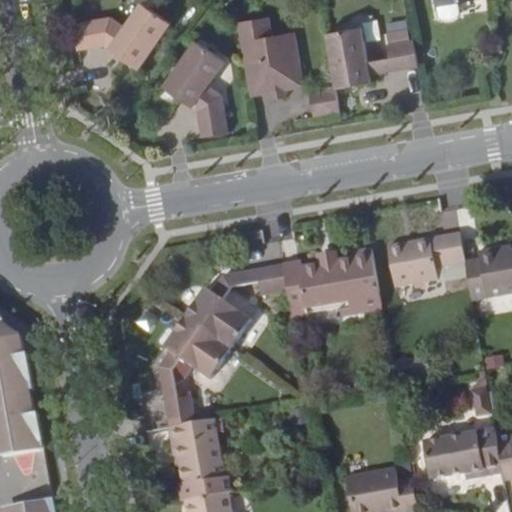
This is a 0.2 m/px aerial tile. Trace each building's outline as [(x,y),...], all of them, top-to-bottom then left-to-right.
[(126,50),(121,57),(139,69),(171,22),(141,2),(121,30),(108,21),(107,25),(109,39),(126,50)] [(458,2),(437,5),(439,15),(445,19),(455,18),(460,12),(458,2)] [(238,22),(251,96),(270,92),(273,92),(271,82),(278,81),(280,91),(286,89),(305,86),(295,31),(273,35),(270,16),(238,22)] [(104,45),(121,57),(126,50),(109,39),(107,25),(108,21),(103,18),(100,19),(104,45)] [(78,50),(104,45),(100,19),(74,23),(78,50)] [(363,27),(327,33),(336,85),(336,87),(358,84),(356,77),(371,74),(387,71),(385,59),(384,58),(369,61),(363,27)] [(393,70),(419,65),(414,39),(388,44),(391,58),(393,70)] [(216,101),(218,98),(206,89),(226,61),(196,40),(163,86),(180,97),(185,91),(202,103),(216,101)] [(391,58),(385,59),(387,71),(393,70),(391,58)] [(356,77),(358,84),(373,81),(371,74),(356,77)] [(273,92),(280,91),(278,81),(271,82),(273,92)] [(315,116),(341,112),(336,87),(336,85),(310,90),(315,116)] [(287,98),(286,89),(280,91),(273,92),(270,92),(272,101),(287,98)] [(198,111),(202,103),(185,91),(180,97),(198,111)] [(225,103),(218,98),(216,101),(202,103),(198,111),(225,106),(225,103)] [(229,131),(225,106),(198,111),(203,136),(229,131)] [(466,264),(460,229),(447,232),(452,265),(466,264)] [(437,268),(452,265),(447,232),(426,236),(428,241),(387,248),(395,288),(439,281),(437,268)] [(497,258),(510,255),(509,246),(495,249),(497,258)] [(466,264),(473,300),(511,294),(511,255),(510,255),(497,258),(495,249),(478,251),(479,261),(466,264)] [(382,306),(373,258),(309,269),(307,257),(283,262),(288,291),(292,314),(342,305),(343,313),(382,306)] [(288,291),(283,262),(258,266),(260,281),(263,296),(288,291)] [(236,285),(260,281),(258,266),(233,270),(236,285)] [(205,280),(180,315),(232,350),(255,317),(226,297),(236,285),(233,270),(223,272),(212,287),(205,280)] [(232,350),(180,315),(160,342),(168,347),(157,363),(160,373),(175,370),(183,357),(212,378),(232,350)] [(24,334),(0,317),(0,454),(44,447),(38,410),(34,411),(29,389),(34,388),(24,334)] [(179,394),(175,370),(160,373),(164,396),(179,394)] [(475,418),(492,415),(487,389),(469,393),(475,418)] [(164,396),(170,426),(199,422),(194,392),(179,394),(164,396)] [(199,422),(170,426),(174,449),(181,448),(184,465),(187,480),(188,484),(181,485),(184,500),(185,500),(228,493),(234,492),(232,477),(227,478),(226,473),(216,419),(199,422)] [(498,443),(496,429),(422,442),(429,481),(464,475),(483,471),(484,478),(503,474),(498,443)] [(503,474),(505,483),(511,481),(511,442),(511,440),(498,443),(503,474)] [(177,467),(184,465),(181,448),(174,449),(177,467)] [(418,511),(413,481),(402,482),(400,471),(348,481),(353,511),(418,511)] [(465,481),(484,478),(483,471),(464,475),(465,481)] [(232,511),(228,493),(185,500),(186,511),(232,511)] [(2,511),(55,511),(53,495),(1,504),(2,511)]
